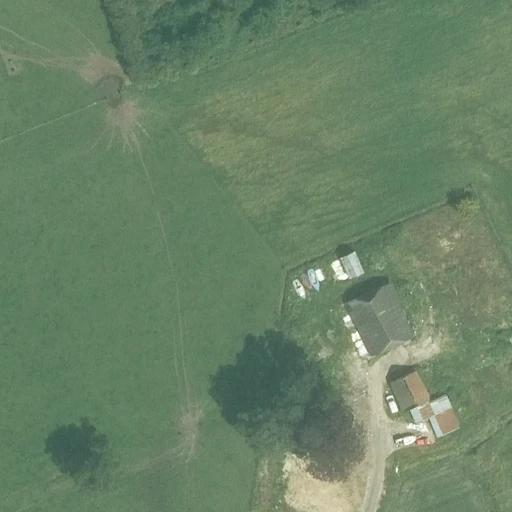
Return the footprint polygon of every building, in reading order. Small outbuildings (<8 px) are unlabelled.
[(348,278),(362,272),(353,253),(340,259),(348,278)] [(344,303),(358,331),(369,355),(371,358),(414,338),(399,304),(401,304),(391,282),(344,303)] [(412,305),(424,299),(418,287),(406,293),(412,305)] [(482,365),(511,352),(511,339),(511,338),(511,325),(472,342),(482,365)] [(403,414),(410,411),(430,401),(416,371),(389,383),(403,414)] [(430,401),(410,411),(415,422),(428,417),(437,437),(458,427),(443,395),(430,401)] [(320,490),(320,476),(307,476),(307,488),(285,488),(285,511),(337,511),(338,491),(320,490)]
